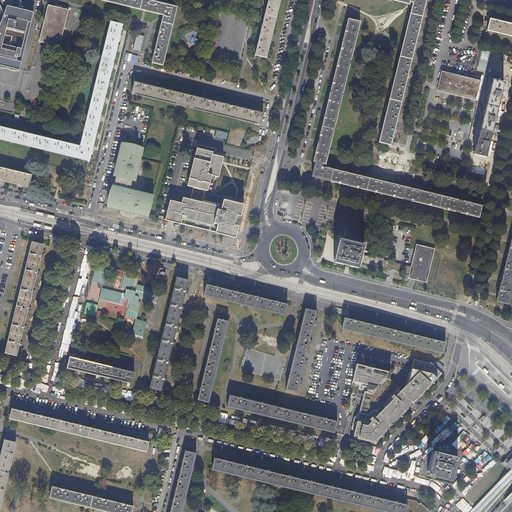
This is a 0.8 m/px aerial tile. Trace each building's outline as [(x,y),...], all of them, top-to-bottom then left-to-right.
[(177,7),(155,2),(151,1),(148,0),(100,0),(163,16),(160,30),(159,34),(155,49),(154,53),(152,63),(163,65),(164,60),(177,7)] [(266,58),(280,0),(268,0),(268,2),(267,6),(263,23),(262,27),(258,42),(257,46),(255,55),(266,58)] [(390,145),(425,0),(394,0),(409,4),(410,2),(412,3),(378,142),(390,145)] [(13,71),(19,71),(34,11),(7,5),(4,13),(3,11),(1,8),(0,4),(0,67),(1,68),(8,68),(13,71)] [(60,46),(68,11),(49,5),(40,41),(60,46)] [(325,164),(360,21),(348,18),(313,161),(315,161),(311,176),(478,217),(482,205),(322,166),(323,163),(325,164)] [(511,23),(490,18),(487,30),(511,36),(511,23)] [(111,22),(80,146),(66,143),(59,141),(44,138),(38,136),(23,132),(16,131),(2,127),(0,126),(0,139),(89,161),(94,138),(96,132),(99,121),(100,115),(103,104),(104,98),(107,87),(109,81),(111,70),(113,64),(116,53),(117,46),(120,35),(121,29),(122,25),(111,22)] [(475,100),(480,81),(443,72),(441,71),(437,91),(475,100)] [(485,157),(503,82),(492,80),(473,154),(485,157)] [(233,106),(229,105),(212,100),(207,99),(192,96),(188,95),(168,90),(164,89),(147,85),(143,84),(134,82),(131,93),(261,125),(263,113),(255,111),(250,110),(233,106)] [(67,103),(70,93),(60,91),(58,99),(55,110),(65,112),(67,103)] [(226,139),(228,133),(216,130),(215,136),(226,139)] [(152,197),(140,194),(141,186),(139,186),(136,179),(138,172),(141,159),(139,159),(142,148),(122,143),(120,150),(117,162),(113,178),(110,193),(107,206),(120,210),(122,212),(134,215),(137,214),(147,216),(152,197)] [(194,156),(187,186),(208,191),(212,175),(216,176),(218,164),(217,163),(218,157),(214,156),(215,154),(212,154),(213,151),(203,149),(202,151),(196,149),(194,156)] [(0,167),(0,180),(5,181),(17,184),(23,186),(28,187),(31,175),(0,167)] [(189,206),(189,207),(183,206),(181,214),(187,216),(186,217),(206,222),(207,220),(214,222),(214,225),(217,226),(216,231),(224,233),(225,232),(233,231),(234,226),(237,227),(243,201),(238,203),(224,200),(223,205),(219,204),(218,206),(202,202),(201,209),(189,206)] [(351,235),(365,238),(367,229),(371,211),(358,207),(354,223),(351,235)] [(508,304),(511,286),(511,236),(496,301),(508,304)] [(363,244),(339,239),(334,262),(357,268),(363,244)] [(32,291),(36,275),(37,271),(40,258),(41,255),(43,244),(31,242),(4,353),(16,356),(19,346),(19,342),(23,330),(23,326),(27,311),(28,307),(31,294),(32,291)] [(426,283),(434,249),(416,244),(410,268),(390,263),(389,269),(409,274),(408,278),(426,283)] [(389,269),(390,263),(362,256),(360,262),(389,269)] [(102,287),(107,266),(96,263),(92,280),(97,281),(98,280),(99,280),(98,286),(102,287)] [(160,271),(158,270),(158,267),(153,265),(151,275),(159,277),(160,271)] [(156,301),(159,289),(151,287),(137,283),(136,284),(133,283),(135,273),(124,270),(120,287),(127,289),(126,293),(102,287),(99,298),(107,300),(123,304),(124,298),(128,299),(124,315),(135,318),(136,318),(140,301),(137,300),(139,299),(139,298),(138,296),(156,301)] [(173,342),(177,327),(178,323),(181,310),(182,306),(185,292),(186,288),(188,280),(176,277),(149,388),(162,391),(164,382),(165,378),(168,364),(169,360),(172,346),(173,342)] [(275,301),(260,297),(256,296),(239,292),(235,291),(220,288),(215,287),(206,284),(203,295),(284,315),(287,304),(279,302),(275,301)] [(95,315),(98,304),(94,303),(93,304),(91,304),(92,302),(86,301),(84,312),(89,314),(89,313),(91,313),(91,314),(95,315)] [(310,338),(311,333),(313,323),(314,319),(316,311),(305,308),(285,389),(297,391),(299,382),(300,378),(303,363),(305,359),(309,342),(310,338)] [(142,338),(146,321),(136,318),(135,318),(131,336),(142,338)] [(413,335),(397,331),(392,330),(377,326),(373,325),(356,321),(352,320),(344,318),(341,329),(442,353),(445,342),(437,340),(433,339),(418,336),(413,335)] [(208,402),(228,321),(217,319),(215,326),(214,330),(211,345),(210,349),(206,365),(205,369),(201,386),(200,390),(198,399),(208,402)] [(120,368),(103,364),(99,363),(82,359),(78,358),(70,356),(67,367),(131,383),(134,371),(125,369),(120,368)] [(415,400),(441,374),(431,364),(414,360),(408,383),(400,391),(398,390),(399,388),(391,380),(386,378),(388,372),(356,364),(352,382),(359,383),(358,387),(365,389),(353,437),(374,443),(413,402),(411,401),(413,399),(415,400)] [(302,413),(286,409),(281,407),(264,403),(259,402),(243,398),(238,397),(229,395),(227,406),(299,424),(334,433),(337,421),(329,419),(324,418),(307,414),(302,413)] [(511,413),(499,402),(495,405),(511,421),(511,413)] [(117,434),(102,430),(98,429),(82,425),(78,424),(63,421),(59,420),(43,416),(39,415),(24,411),(20,410),(12,408),(10,418),(146,451),(149,441),(140,439),(136,438),(121,435),(117,434)] [(0,506),(16,442),(4,439),(2,449),(1,453),(0,456),(0,506)] [(181,511),(196,453),(185,450),(183,459),(182,463),(178,479),(177,483),(173,499),(172,503),(169,511),(181,511)] [(427,474),(451,480),(457,457),(433,451),(430,463),(427,474)] [(308,480),(292,476),(287,475),(270,471),(265,470),(249,466),(244,464),(228,461),(223,459),(214,457),(211,469),(388,511),(406,511),(409,505),(406,504),(399,502),(394,501),(377,497),(372,496),(356,492),(351,491),(334,486),(329,485),(313,481),(308,480)] [(507,473),(497,483),(502,488),(511,477),(507,473)] [(479,511),(502,488),(497,483),(474,508),(469,511),(479,511)] [(64,501),(72,502),(78,503),(88,505),(108,509),(124,511),(133,511),(135,501),(64,487),(53,485),(50,496),(58,497),(58,499),(64,501)] [(511,491),(503,501),(506,504),(511,497),(511,491)] [(427,511),(428,510),(421,503),(419,504),(416,501),(406,499),(406,504),(409,505),(406,511),(427,511)]
